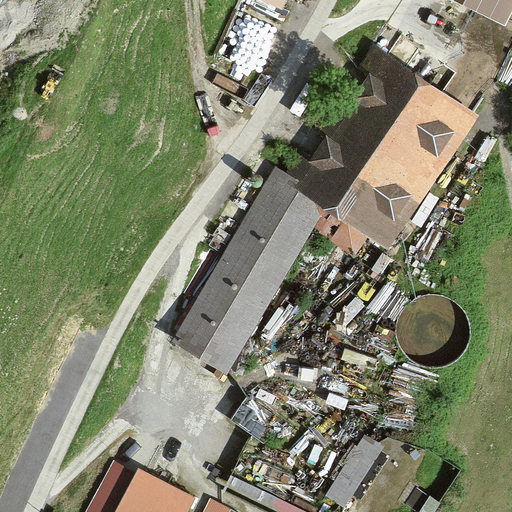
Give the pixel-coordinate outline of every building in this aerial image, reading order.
[(286,0),(263,0),(283,9),(286,0)] [(511,0),(481,0),(511,15),(511,0)] [(405,240),(486,109),(378,42),(340,103),(360,115),(333,158),(313,146),(196,334),(236,359),(319,227),(367,256),(385,228),(405,240)] [(232,432),(263,441),(271,416),(239,407),(232,432)] [(243,462),(229,489),(274,511),(300,511),(252,487),(260,470),(243,462)] [(186,511),(189,506),(146,490),(137,511),(186,511)] [(203,511),(230,511),(232,511),(209,501),(203,511)]
